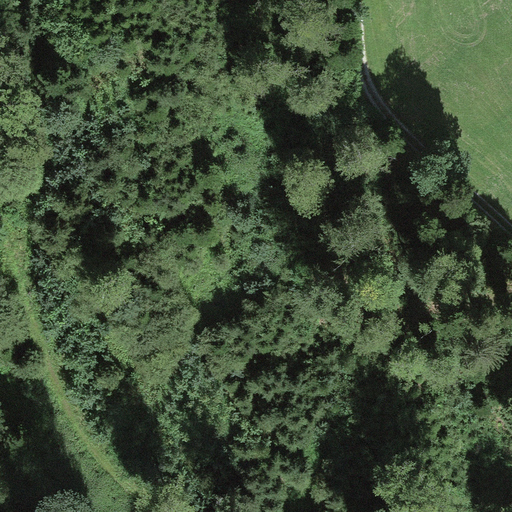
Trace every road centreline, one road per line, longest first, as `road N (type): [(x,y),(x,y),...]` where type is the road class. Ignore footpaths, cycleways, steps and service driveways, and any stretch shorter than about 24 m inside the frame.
road 1 (track): [(156,511),(98,452),(65,398),(34,313),(30,252),(50,0)]
road 2 (track): [(355,0),(360,65),(379,106),(511,233)]
